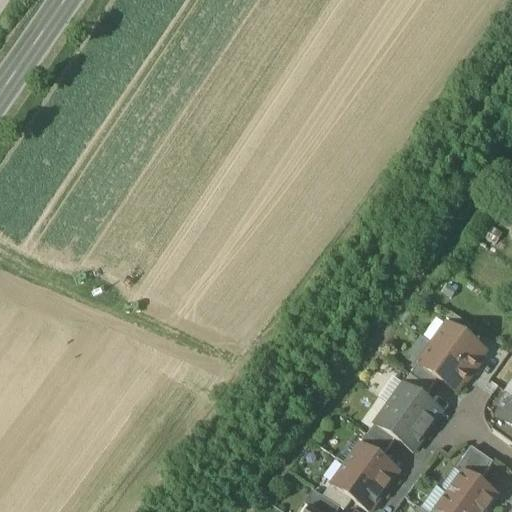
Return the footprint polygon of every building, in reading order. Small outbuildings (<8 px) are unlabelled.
[(446,327),(466,341),(473,331),(453,318),(446,327)] [(446,327),(432,348),(471,376),(485,355),(466,341),(446,327)] [(456,396),(471,376),(432,348),(417,368),(437,382),(456,396)] [(410,377),(430,391),(437,382),(417,368),(410,377)] [(403,387),(424,402),(431,393),(410,378),(403,387)] [(403,387),(388,408),(427,436),(442,415),(424,402),(403,387)] [(511,404),(498,423),(511,432),(511,404)] [(413,456),(427,436),(388,408),(374,428),(395,443),(413,456)] [(491,433),(511,447),(511,432),(498,423),(491,433)] [(374,428),(367,438),(387,453),(395,443),(374,428)] [(380,462),(387,453),(367,438),(360,448),(380,462)] [(360,448),(345,468),(384,496),(399,476),(380,462),(360,448)] [(471,451),(464,461),(456,471),(463,476),(464,475),(479,486),(486,476),(493,466),(471,451)] [(363,511),(372,511),(384,496),(345,468),(330,488),(351,503),(363,511)] [(452,468),(436,490),(447,498),(463,476),(456,471),(452,468)] [(463,476),(447,498),(467,511),(488,511),(498,499),(479,486),(464,475),(463,476)] [(330,488),(322,500),(339,511),(340,511),(344,511),(351,503),(330,488)] [(436,511),(447,498),(436,490),(420,511),(436,511)] [(314,511),(338,511),(339,511),(322,500),(312,494),(304,507),(312,511),(314,511)] [(467,511),(447,498),(436,511),(467,511)]
